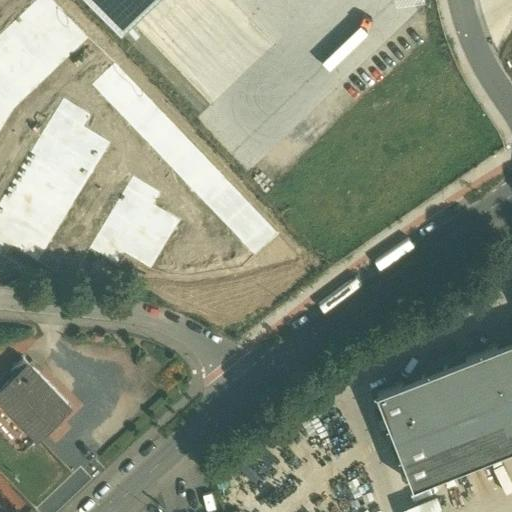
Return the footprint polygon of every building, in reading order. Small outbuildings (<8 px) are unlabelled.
[(0,128),(12,108),(87,39),(50,0),(39,0),(0,37),(0,128)] [(98,0),(123,25),(148,0),(98,0)] [(254,255),(276,234),(115,65),(92,86),(254,255)] [(90,116),(63,99),(0,201),(0,254),(3,257),(10,245),(37,261),(110,143),(83,127),(90,116)] [(132,178),(89,248),(116,264),(123,253),(152,270),(180,225),(151,207),(159,195),(132,178)] [(511,338),(377,391),(414,484),(511,446),(511,338)] [(23,357),(14,365),(20,371),(29,363),(23,357)] [(70,406),(29,363),(20,371),(16,375),(3,388),(39,425),(58,407),(63,412),(70,406)] [(14,365),(10,369),(16,375),(20,371),(14,365)] [(39,425),(3,388),(0,390),(0,402),(35,439),(63,412),(58,407),(39,425)] [(445,511),(437,493),(402,507),(404,511),(445,511)]
